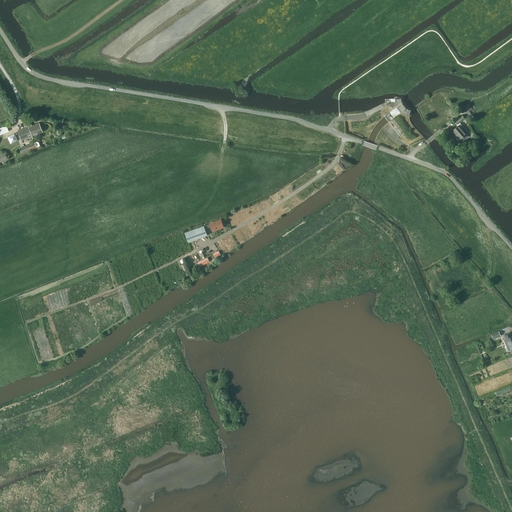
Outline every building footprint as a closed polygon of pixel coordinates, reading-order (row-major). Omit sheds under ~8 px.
[(401,98),(401,97),(396,97),(396,98),(395,99),(395,102),(397,102),(397,105),(398,106),(397,107),(400,111),(401,112),(402,112),(403,112),(406,113),(406,114),(409,115),(410,115),(412,110),(411,110),(411,108),(407,107),(403,102),(403,98),(401,98)] [(457,124),(465,118),(463,115),(455,121),(457,124)] [(21,140),(42,132),(39,123),(17,131),(21,140)] [(459,125),(453,130),(460,139),(467,134),(466,133),(468,132),(461,123),(459,125)] [(0,134),(9,131),(7,126),(0,128),(0,134)] [(10,144),(18,141),(14,133),(7,137),(10,144)] [(21,153),(31,150),(40,146),(38,140),(27,145),(19,148),(21,153)] [(210,224),(204,226),(205,229),(210,227),(212,232),(224,227),(221,219),(209,223),(210,224)] [(204,225),(185,232),(188,242),(207,235),(205,229),(204,226),(204,225)]
